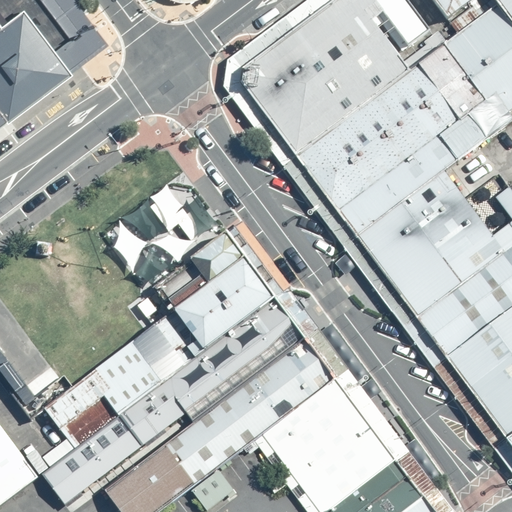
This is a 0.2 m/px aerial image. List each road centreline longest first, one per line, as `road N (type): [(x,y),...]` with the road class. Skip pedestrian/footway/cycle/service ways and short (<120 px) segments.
road 1 (tertiary): [(163,63),(494,511)]
road 2 (secondary): [(0,187),(163,63)]
